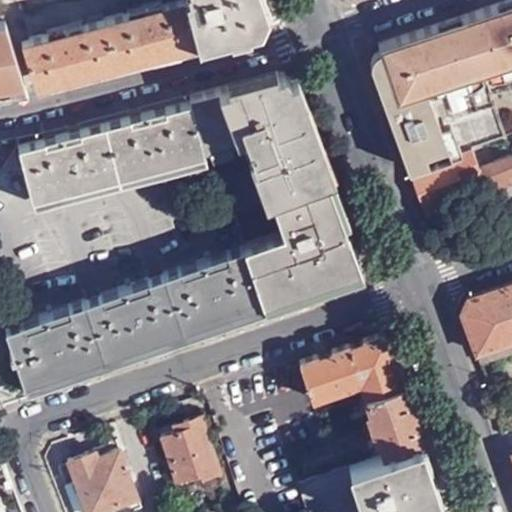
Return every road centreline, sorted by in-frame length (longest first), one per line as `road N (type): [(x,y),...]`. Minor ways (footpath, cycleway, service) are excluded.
road 1 (residential): [(417,288),(15,426),(48,511)]
road 2 (residential): [(0,107),(315,26)]
road 3 (primary): [(315,26),(417,288)]
road 4 (primary): [(417,288),(492,511)]
